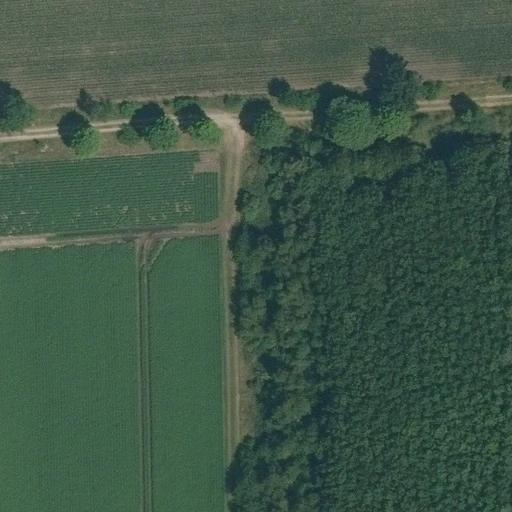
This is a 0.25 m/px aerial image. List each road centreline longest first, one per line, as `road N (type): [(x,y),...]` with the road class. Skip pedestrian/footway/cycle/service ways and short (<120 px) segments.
road 1 (track): [(511,103),(0,140)]
road 2 (track): [(239,123),(243,511)]
